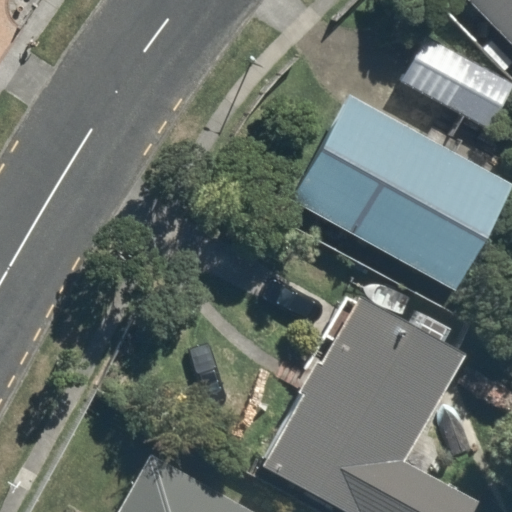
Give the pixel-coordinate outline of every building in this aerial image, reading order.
[(511,0),(464,0),(511,50),(511,0)] [(511,81),(422,35),(396,84),(490,133),(511,90),(511,81)] [(511,187),(356,98),(292,208),(452,300),(511,195),(511,187)] [(360,282),(258,467),(340,511),(466,511),(473,501),(395,458),(461,338),(360,282)] [(262,511),(151,449),(115,511),(262,511)]
